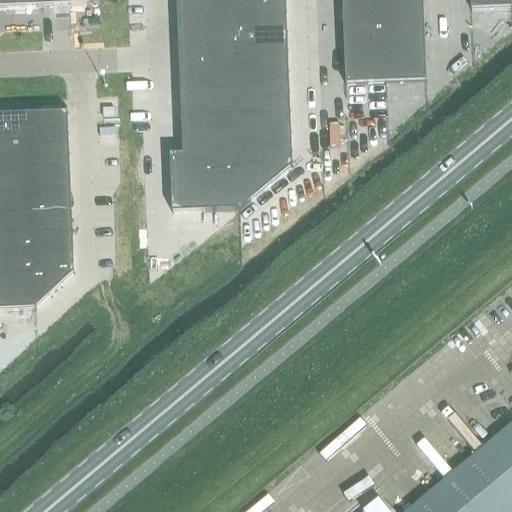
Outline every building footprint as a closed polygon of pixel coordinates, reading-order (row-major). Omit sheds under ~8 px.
[(86,0),(0,0),(0,9),(86,6),(86,0)] [(286,0),(176,0),(177,16),(183,156),(170,156),(172,215),(240,212),(293,169),(289,53),(286,0)] [(427,84),(423,0),(342,0),(342,6),(346,87),(427,84)] [(470,0),(470,2),(471,2),(471,12),(511,10),(511,0),(470,0)] [(68,114),(0,116),(0,312),(36,311),(75,275),(72,195),(68,114)] [(511,511),(511,428),(411,511),(511,511)]
